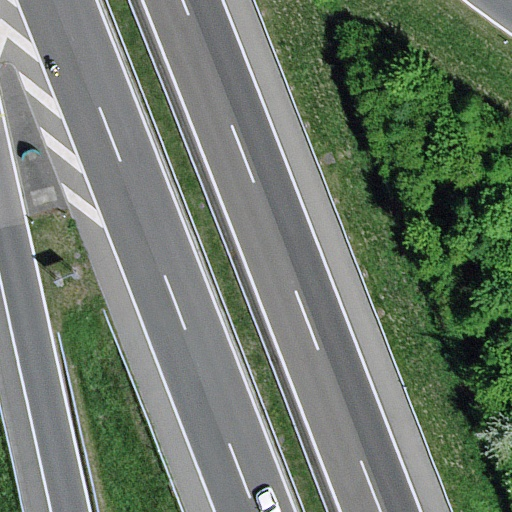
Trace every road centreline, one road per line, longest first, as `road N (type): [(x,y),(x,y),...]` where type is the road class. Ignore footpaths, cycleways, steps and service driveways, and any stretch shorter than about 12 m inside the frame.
road 1 (motorway): [(56,0),(260,511)]
road 2 (motorway): [(383,511),(183,0)]
road 3 (motorway): [(0,177),(75,511)]
